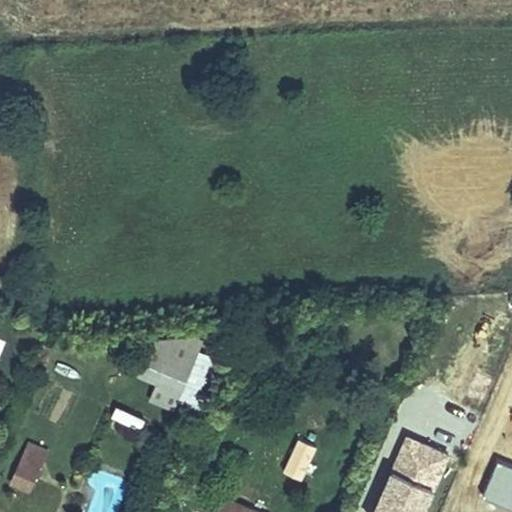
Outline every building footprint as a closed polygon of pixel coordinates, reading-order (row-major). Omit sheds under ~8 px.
[(189,370),(206,330),(147,340),(137,363),(161,373),(166,361),(189,370)] [(189,370),(166,361),(161,373),(151,396),(173,406),(189,370)] [(114,407),(109,418),(137,431),(142,420),(114,407)] [(319,436),(297,427),(279,466),(303,477),(319,436)] [(421,511),(447,445),(400,428),(368,511),(421,511)] [(29,441),(19,462),(35,469),(44,448),(29,441)] [(10,483),(26,490),(35,469),(19,462),(10,483)] [(511,511),(511,485),(501,510),(504,511),(511,511)] [(273,511),(223,490),(213,511),(273,511)]
